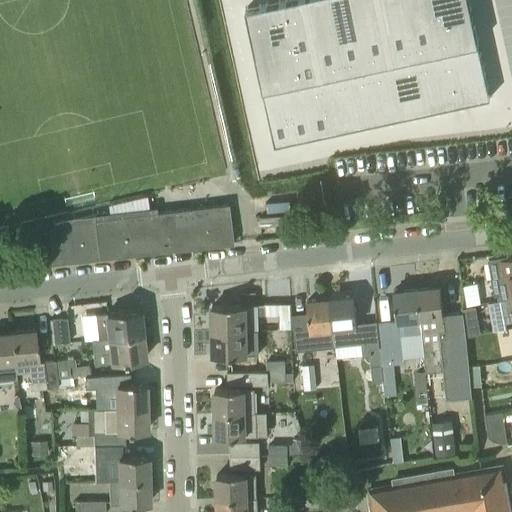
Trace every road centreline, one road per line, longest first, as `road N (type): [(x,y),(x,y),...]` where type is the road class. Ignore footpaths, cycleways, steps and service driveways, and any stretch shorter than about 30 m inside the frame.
road 1 (residential): [(172,273),(511,234)]
road 2 (residential): [(179,511),(172,273)]
road 3 (residential): [(0,293),(172,273)]
